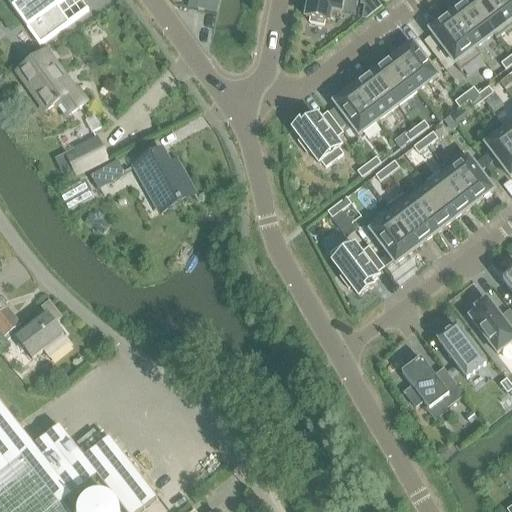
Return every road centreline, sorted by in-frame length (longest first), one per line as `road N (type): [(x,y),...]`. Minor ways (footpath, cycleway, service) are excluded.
road 1 (unclassified): [(271,511),(191,407),(60,296),(0,219)]
road 2 (residential): [(338,357),(274,248),(243,126)]
road 3 (residential): [(511,224),(338,357)]
road 4 (residential): [(415,0),(294,90),(251,92)]
road 5 (residential): [(427,511),(338,357)]
road 6 (residential): [(152,0),(230,109)]
